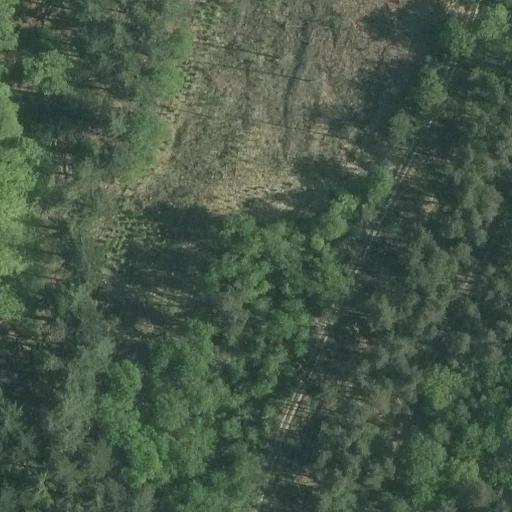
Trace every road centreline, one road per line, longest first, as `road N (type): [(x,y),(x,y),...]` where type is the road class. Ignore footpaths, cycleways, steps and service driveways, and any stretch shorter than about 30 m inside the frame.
road 1 (track): [(250,511),(447,0)]
road 2 (track): [(511,147),(370,511)]
